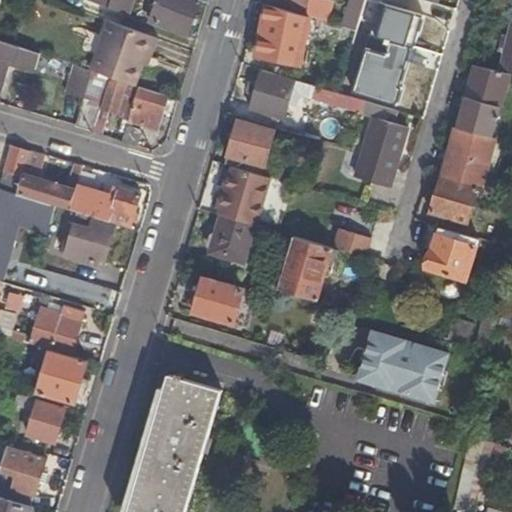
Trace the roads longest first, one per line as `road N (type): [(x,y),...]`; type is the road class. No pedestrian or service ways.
road 1 (residential): [(81,511),(179,177)]
road 2 (residential): [(399,229),(460,0)]
road 3 (residential): [(0,123),(179,177)]
road 4 (residential): [(179,177),(235,0)]
